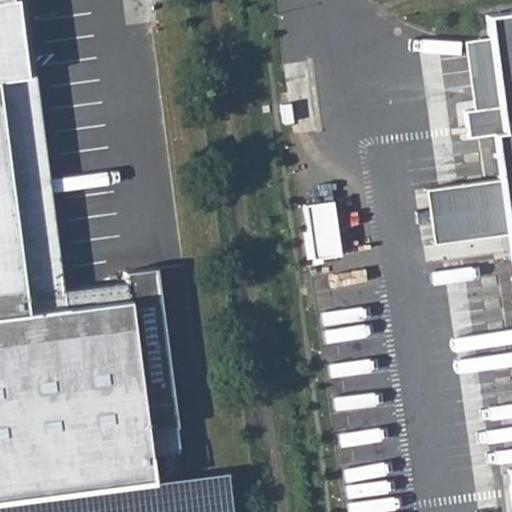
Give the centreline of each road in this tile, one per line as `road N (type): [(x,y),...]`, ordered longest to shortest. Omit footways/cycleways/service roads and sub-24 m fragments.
road 1 (unknown): [(342,0),(399,266),(431,511)]
road 2 (unclassified): [(188,511),(120,0)]
